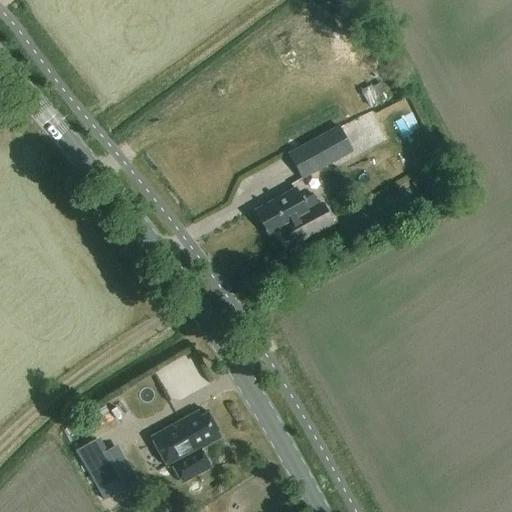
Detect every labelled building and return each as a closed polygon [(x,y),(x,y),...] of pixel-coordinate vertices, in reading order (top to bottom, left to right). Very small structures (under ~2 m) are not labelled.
[(374,106),(390,96),(379,78),(363,89),(374,106)] [(339,127),(287,155),(301,180),(352,153),(339,127)] [(300,205),(293,191),(255,210),(268,236),(286,227),(294,244),(333,225),(322,204),(317,206),(313,198),(300,205)] [(202,420),(198,414),(155,439),(172,467),(219,440),(216,433),(217,432),(208,416),(202,420)] [(118,446),(83,464),(102,499),(137,480),(118,446)]
